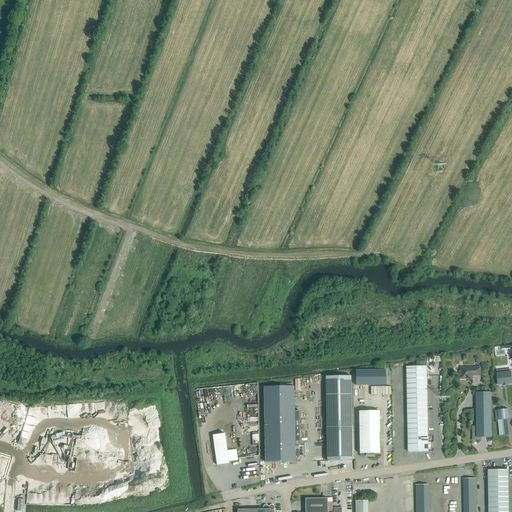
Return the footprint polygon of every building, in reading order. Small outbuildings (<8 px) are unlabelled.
[(417,376),(417,371),(417,366),(407,366),(407,376),(417,376)] [(427,376),(427,366),(424,366),(417,366),(417,371),(417,376),(427,376)] [(461,367),(461,371),(459,371),(459,376),(461,376),(461,379),(464,379),(464,378),(472,378),(472,376),(473,375),(475,375),(480,375),(480,368),(463,368),(463,367),(461,367)] [(356,385),(386,384),(386,370),(356,370),(356,385)] [(511,383),(511,380),(511,372),(497,373),(498,385),(503,384),(503,383),(508,382),(508,384),(511,383)] [(351,376),(325,376),(326,426),(327,460),(352,460),(351,426),(351,376)] [(427,386),(427,376),(417,376),(417,381),(417,386),(427,386)] [(294,411),(294,386),(264,386),(265,462),(295,461),(295,441),(300,441),(299,411),(294,411)] [(427,396),(427,386),(417,386),(417,391),(417,396),(427,396)] [(492,437),(491,392),(476,392),(477,427),(473,427),(474,439),(481,439),(481,437),(492,437)] [(508,409),(497,410),(495,410),(496,420),(498,420),(500,436),(509,435),(507,419),(509,419),(508,409)] [(380,453),(379,411),(359,411),(360,455),(366,455),(366,456),(374,455),(374,453),(380,453)] [(227,451),(225,433),(213,435),(217,465),(229,463),(229,461),(237,460),(236,449),(227,451)] [(509,511),(508,469),(488,470),(488,511),(509,511)] [(463,478),(463,511),(477,511),(476,478),(463,478)] [(415,484),(415,511),(428,511),(428,484),(415,484)] [(327,498),(305,498),(305,503),(305,511),(332,511),(332,502),(327,502),(327,498)] [(355,511),(367,511),(367,500),(355,501),(355,511)]
